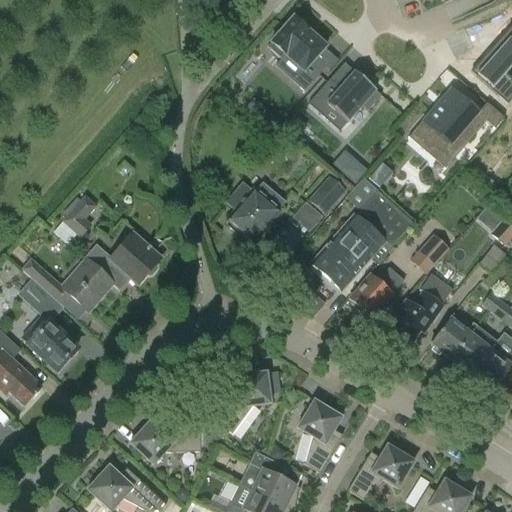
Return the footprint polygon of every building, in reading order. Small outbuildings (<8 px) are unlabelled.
[(469,73),(506,106),(511,99),(511,82),(505,76),(511,67),(511,19),(509,16),(474,56),(474,57),(464,67),(470,72),(469,73)] [(292,19),(266,48),(280,60),(283,57),(301,72),(293,82),(304,92),(326,67),(316,58),(325,48),(292,19)] [(328,81),(314,96),(345,124),(359,107),(366,112),(379,97),(352,73),(338,90),(328,81)] [(489,125),(454,94),(414,138),(431,153),(439,144),(457,160),(489,125)] [(304,127),(292,116),(284,125),(296,136),(304,127)] [(366,172),(352,160),(340,173),(354,185),(366,172)] [(343,191),(328,178),(308,201),(323,214),(343,191)] [(236,213),(225,226),(239,237),(241,234),(251,243),(276,213),(275,213),(283,202),(279,199),(276,202),(271,198),(273,196),(262,186),(255,195),(253,194),(243,185),(226,204),(236,213)] [(390,249),(391,248),(411,225),(374,193),(354,217),(384,243),(390,249)] [(99,209),(85,197),(55,232),(68,244),(76,235),(79,238),(89,226),(86,223),(99,209)] [(340,293),(369,260),(384,243),(354,217),(353,216),(309,267),(340,293)] [(511,225),(504,219),(490,235),(501,245),(511,232),(511,225)] [(88,314),(112,287),(117,291),(127,279),(136,287),(146,276),(148,278),(151,278),(157,271),(157,267),(155,266),(160,260),(133,236),(111,261),(96,248),(84,262),(84,263),(61,289),(39,270),(31,262),(22,272),(57,304),(61,309),(70,298),(88,314)] [(390,249),(384,243),(369,260),(376,267),(392,249),(391,248),(390,249)] [(442,257),(441,256),(426,243),(407,264),(423,278),(442,257)] [(370,276),(349,302),(371,321),(393,296),(392,295),(403,283),(388,270),(377,283),(370,276)] [(57,304),(22,272),(12,285),(46,317),(57,304)] [(410,345),(419,332),(422,335),(441,307),(441,306),(451,291),(429,276),(418,292),(421,294),(413,306),(407,302),(387,330),(410,345)] [(491,315),(500,304),(490,296),(481,307),(491,315)] [(502,324),(511,313),(500,304),(491,315),(502,324)] [(511,313),(502,324),(511,332),(511,331),(511,313)] [(76,351),(42,319),(21,341),(55,373),(76,351)] [(449,363),(470,336),(476,329),(472,326),(466,333),(450,320),(429,347),(432,350),(431,352),(438,357),(440,355),(449,363)] [(460,371),(470,379),(490,352),(496,344),(492,341),(476,329),(470,336),(449,363),(452,365),(451,367),(458,373),(460,371)] [(41,389),(10,362),(19,352),(0,334),(0,353),(1,354),(0,356),(0,393),(4,397),(7,394),(23,409),(41,389)] [(490,352),(470,379),(472,381),(471,383),(478,389),(480,387),(490,395),(511,366),(511,342),(503,335),(496,344),(490,352)] [(253,408),(269,406),(265,376),(235,380),(236,393),(227,394),(223,410),(213,424),(232,438),(253,408)] [(503,395),(501,398),(509,405),(511,401),(511,377),(500,393),(503,395)] [(342,438),(333,432),(340,421),(313,405),(298,431),(312,440),(302,466),(319,476),(342,438)] [(150,424),(130,446),(152,467),(163,455),(200,454),(199,432),(182,432),(167,425),(160,433),(150,424)] [(347,493),(363,503),(382,482),(396,491),(412,465),(386,449),(379,461),(370,455),(347,493)] [(281,468),(254,455),(239,486),(252,493),(291,511),(293,511),(300,491),(276,480),(281,468)] [(140,511),(161,511),(165,507),(126,471),(118,479),(108,470),(88,492),(109,511),(111,511),(121,501),(140,511)] [(461,511),(469,500),(443,484),(436,495),(427,490),(413,511),(461,511)] [(226,511),(291,511),(252,493),(242,511),(230,505),(226,511)]
